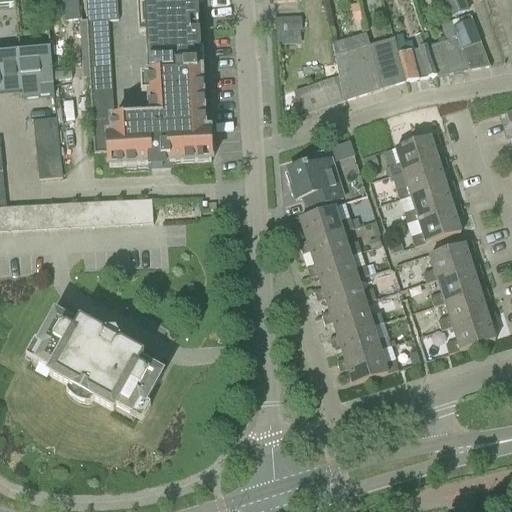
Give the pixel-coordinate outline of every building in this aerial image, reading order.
[(61,0),(64,25),(79,23),(76,0),(61,0)] [(135,0),(138,39),(145,38),(147,79),(139,80),(140,98),(148,98),(150,122),(113,124),(107,24),(117,24),(115,0),(83,0),(93,156),(107,155),(108,171),(149,168),(150,172),(170,170),(170,167),(210,165),(208,134),(203,134),(201,87),(204,87),(202,52),(198,52),(196,6),(201,5),(200,0),(135,0)] [(409,0),(400,0),(398,1),(403,16),(413,13),(409,0)] [(440,0),(449,21),(468,14),(462,0),(440,0)] [(415,17),(406,19),(410,34),(412,33),(419,31),(415,17)] [(274,21),(275,34),(276,47),(301,45),(299,19),(274,21)] [(489,70),(480,46),(471,23),(452,30),(469,74),(484,71),(489,70)] [(456,40),(429,49),(426,50),(436,80),(469,74),(452,30),(451,30),(456,40)] [(369,48),(368,48),(364,37),(332,46),(334,58),(342,106),(381,93),(369,48)] [(405,85),(398,58),(394,41),(369,48),(381,93),(405,85)] [(436,80),(426,50),(398,58),(405,85),(436,80)] [(18,54),(21,94),(22,102),(53,99),(49,51),(18,54)] [(0,95),(21,94),(18,54),(0,55),(0,95)] [(341,107),(333,84),(294,97),(301,119),(341,107)] [(33,136),(57,133),(56,121),(32,124),(33,136)] [(58,145),(57,133),(33,136),(34,148),(58,145)] [(435,165),(435,164),(431,151),(440,148),(436,137),(424,141),(424,142),(394,153),(398,166),(387,170),(391,181),(401,177),(401,176),(435,165)] [(59,157),(58,145),(34,148),(36,159),(59,157)] [(288,177),(286,178),(295,204),(302,201),(306,213),(342,202),(336,181),(330,162),(323,164),(320,165),(317,155),(302,160),(304,167),(286,173),(288,177)] [(59,157),(36,159),(37,171),(61,169),(59,157)] [(374,158),(360,162),(364,173),(377,169),(374,158)] [(401,176),(401,177),(406,191),(395,194),(399,205),(409,201),(408,199),(443,188),(442,187),(438,174),(447,172),(444,161),(435,164),(435,165),(401,176)] [(62,181),(61,169),(37,171),(38,183),(62,181)] [(408,199),(409,201),(413,214),(403,218),(406,229),(416,225),(416,223),(450,212),(450,211),(446,198),(455,195),(451,185),(442,187),(443,188),(408,199)] [(138,204),(139,228),(152,227),(151,203),(138,204)] [(128,229),(126,204),(114,205),(116,229),(128,229)] [(139,228),(138,204),(126,204),(128,229),(139,228)] [(116,229),(114,205),(103,206),(104,230),(116,229)] [(91,206),(79,207),(80,231),(92,231),(91,206)] [(104,230),(103,206),(91,206),(92,231),(104,230)] [(79,207),(67,208),(68,232),(80,231),(79,207)] [(55,208),(43,209),(45,233),(56,233),(55,208)] [(67,208),(55,208),(56,233),(68,232),(67,208)] [(416,223),(416,225),(420,238),(410,241),(413,251),(460,236),(459,235),(458,236),(453,222),(462,219),(459,208),(450,211),(450,212),(416,223)] [(31,209),(20,210),(21,234),(33,234),(31,209)] [(45,233),(43,209),(31,209),(33,234),(45,233)] [(21,234),(20,210),(8,211),(9,235),(21,234)] [(5,211),(0,211),(0,235),(9,235),(8,211),(5,211)] [(341,235),(342,236),(352,233),(349,222),(338,226),(333,211),(303,221),(303,220),(290,224),(294,234),(303,231),(307,245),(307,246),(341,235)] [(374,225),(369,227),(373,241),(378,239),(374,225)] [(307,246),(307,245),(298,247),(301,258),(310,255),(314,268),(315,269),(349,258),(349,260),(360,257),(356,246),(346,249),(342,236),(341,235),(307,246)] [(374,242),(367,244),(370,252),(381,249),(378,241),(374,242)] [(399,244),(388,247),(392,257),(402,254),(399,244)] [(458,249),(459,249),(428,259),(432,273),(422,277),(425,288),(436,285),(435,283),(470,272),(469,271),(465,258),(474,255),(471,245),(458,249)] [(315,269),(314,268),(306,271),(309,282),(318,279),(322,292),(322,293),(356,282),(357,284),(368,281),(364,270),(353,273),(349,260),(349,258),(315,269)] [(435,283),(436,285),(440,297),(429,301),(433,312),(443,308),(442,307),(477,296),(477,295),(473,282),(482,279),(478,268),(469,271),(470,272),(435,283)] [(322,293),(322,292),(313,295),(316,305),(325,302),(330,315),(330,316),(364,306),(364,308),(375,304),(372,293),(361,297),(357,284),(356,282),(322,293)] [(442,307),(443,308),(447,321),(437,324),(440,335),(453,331),(452,329),(485,319),(484,318),(480,305),(489,302),(486,292),(477,295),(477,296),(442,307)] [(330,316),(330,315),(321,318),(324,329),(333,326),(337,339),(337,340),(371,329),(371,331),(382,327),(379,316),(368,319),(364,308),(364,306),(330,316)] [(393,313),(396,323),(404,320),(401,311),(393,313)] [(452,329),(453,331),(457,344),(444,348),(448,358),(494,343),(494,342),(492,343),(488,329),(497,326),(493,315),(484,318),(485,319),(452,329)] [(54,318),(39,347),(34,344),(25,360),(37,367),(37,366),(51,373),(48,379),(67,389),(64,395),(65,397),(67,400),(69,401),(72,404),(74,405),(76,407),(78,407),(81,408),(85,409),(87,410),(90,410),(93,404),(112,414),(115,409),(129,417),(128,418),(140,425),(149,408),(145,406),(160,378),(140,366),(143,360),(120,347),(114,336),(101,336),(79,324),(75,330),(54,318)] [(337,340),(337,339),(328,342),(331,353),(340,350),(344,363),(345,364),(377,353),(378,355),(390,351),(386,340),(375,343),(371,331),(371,329),(337,340)] [(345,364),(344,363),(336,366),(339,376),(348,373),(352,388),(351,388),(351,389),(398,374),(394,363),(382,367),(378,355),(377,353),(345,364)] [(416,355),(407,358),(411,370),(420,367),(416,355)]
